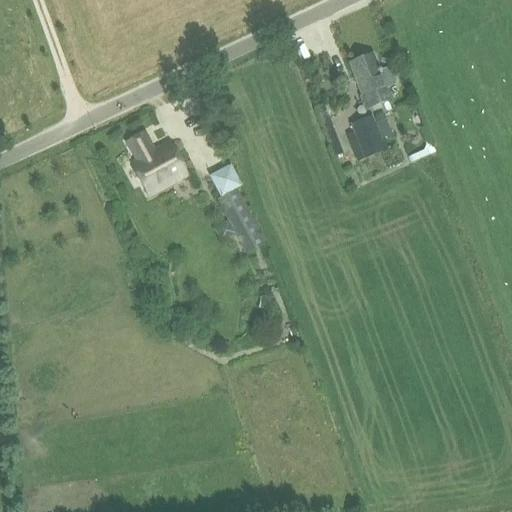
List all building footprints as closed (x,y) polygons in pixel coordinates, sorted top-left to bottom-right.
[(389,100),(385,89),(394,85),(396,81),(391,70),(387,68),(378,71),(372,55),(349,64),(361,97),(360,97),(364,109),(389,100)] [(314,108),(333,157),(342,154),(323,104),(314,108)] [(349,124),(362,159),(389,149),(385,140),(381,141),(371,116),(349,124)] [(420,151),(441,142),(435,128),(414,137),(420,151)] [(148,195),(184,176),(167,143),(152,151),(144,135),(127,144),(136,160),(131,162),(148,195)] [(208,176),(218,198),(240,186),(229,165),(208,176)] [(265,245),(236,189),(216,200),(245,255),(265,245)]
